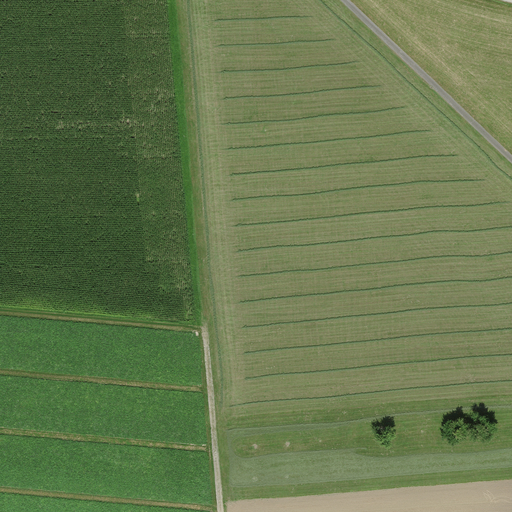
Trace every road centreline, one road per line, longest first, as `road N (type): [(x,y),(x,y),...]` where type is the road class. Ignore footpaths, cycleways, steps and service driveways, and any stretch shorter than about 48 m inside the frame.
road 1 (track): [(343,0),(511,159)]
road 2 (track): [(219,511),(204,314)]
